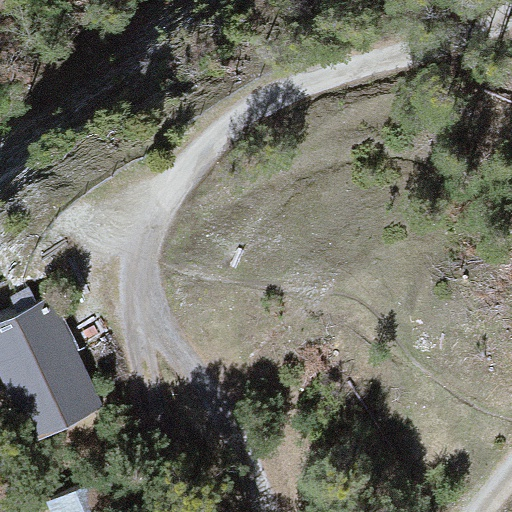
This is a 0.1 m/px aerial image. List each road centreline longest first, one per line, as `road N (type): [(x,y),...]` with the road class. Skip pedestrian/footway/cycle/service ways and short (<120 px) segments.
road 1 (track): [(114,240),(191,139),(281,87),(494,12),(506,0)]
road 2 (track): [(114,240),(257,485),(263,511)]
road 3 (track): [(166,511),(108,307),(114,240)]
